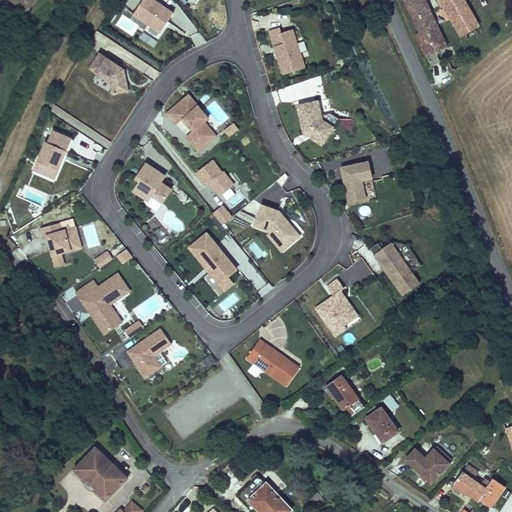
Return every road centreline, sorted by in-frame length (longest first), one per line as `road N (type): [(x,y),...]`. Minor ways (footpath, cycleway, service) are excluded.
road 1 (residential): [(242,41),(269,130),(319,197),(330,238),(308,276),(233,334),(200,324),(108,213),(101,190),(158,89),(210,52)]
road 2 (tertiary): [(383,0),(511,298)]
road 3 (residential): [(0,248),(180,485)]
road 4 (residential): [(435,511),(293,427),(259,430),(180,485)]
